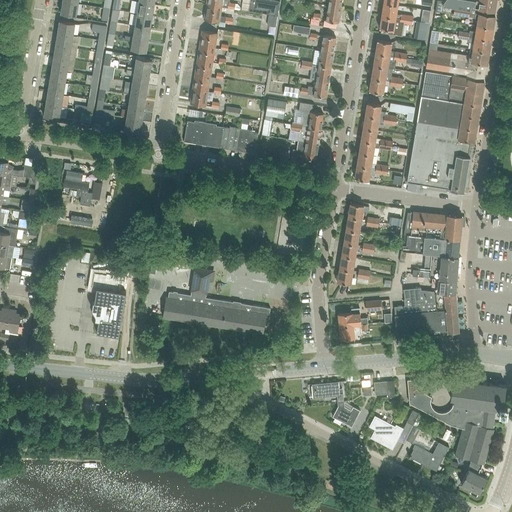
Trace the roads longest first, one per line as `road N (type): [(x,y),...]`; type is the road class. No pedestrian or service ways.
road 1 (residential): [(508,0),(475,209),(334,188)]
road 2 (residential): [(472,511),(265,404),(255,373)]
road 3 (unclassified): [(255,373),(142,380),(0,365)]
road 4 (residential): [(334,188),(363,0)]
road 5 (unclassified): [(323,366),(464,353),(511,360)]
road 6 (residential): [(323,366),(317,292),(334,188)]
road 7 (residential): [(334,188),(157,158)]
road 8 (residential): [(157,158),(183,0)]
road 9 (residential): [(157,158),(18,135)]
road 10 (residential): [(18,135),(40,0)]
